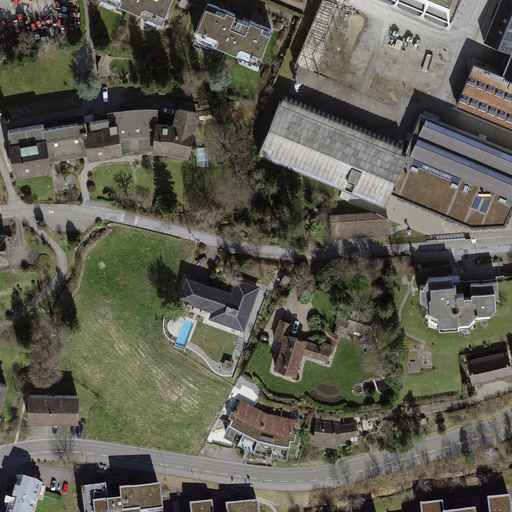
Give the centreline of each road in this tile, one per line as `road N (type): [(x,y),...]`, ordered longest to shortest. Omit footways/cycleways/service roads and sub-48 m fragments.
road 1 (tertiary): [(0,455),(75,447),(307,476),(511,420)]
road 2 (residential): [(511,244),(301,252),(94,211),(22,208)]
road 3 (residential): [(0,336),(63,275),(59,250),(22,208)]
